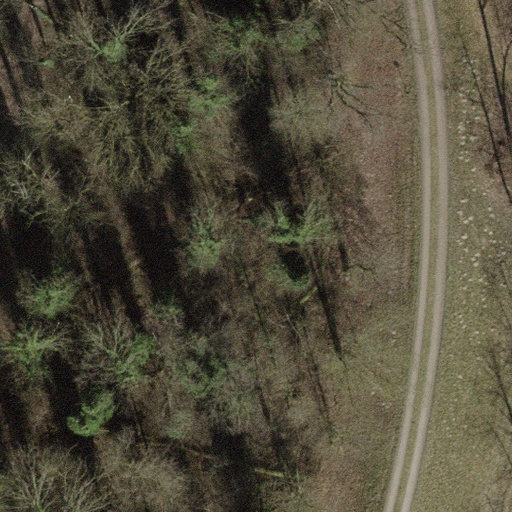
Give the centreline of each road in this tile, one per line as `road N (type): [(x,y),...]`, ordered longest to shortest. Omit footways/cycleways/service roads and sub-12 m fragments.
road 1 (track): [(418,0),(431,162),(427,328),(398,511)]
road 2 (track): [(0,147),(26,0)]
